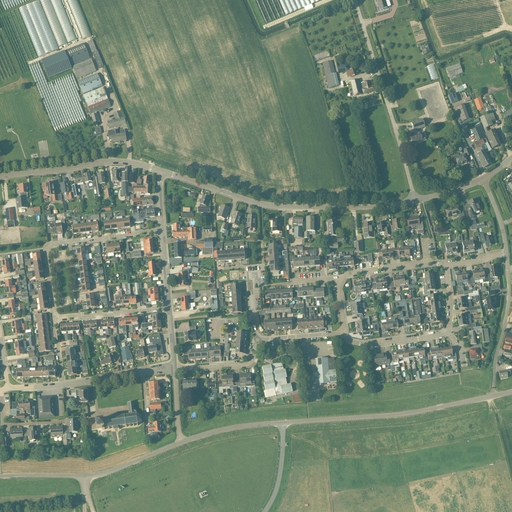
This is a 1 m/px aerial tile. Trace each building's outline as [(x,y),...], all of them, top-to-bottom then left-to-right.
[(39,0),(19,7),(24,22),(28,22),(36,34),(35,35),(43,38),(43,37),(44,37),(46,39),(47,34),(47,41),(50,39),(52,44),(52,41),(53,42),(55,44),(51,46),(50,47),(48,53),(59,49),(58,46),(76,40),(68,16),(83,38),(90,36),(78,0),(39,0)] [(376,0),(379,10),(387,8),(384,0),(376,0)] [(97,51),(93,41),(87,43),(92,53),(99,69),(104,67),(97,51)] [(84,44),(65,51),(71,66),(90,59),(84,44)] [(427,54),(426,50),(425,46),(419,48),(420,52),(422,51),(423,55),(427,54)] [(71,70),(64,51),(40,61),(48,79),(71,70)] [(328,51),(318,55),(318,54),(313,57),(314,62),(320,60),(330,56),(328,51)] [(90,59),(71,66),(76,79),(96,72),(91,58),(90,59)] [(336,73),(335,74),(332,61),(322,63),(328,88),(339,86),(336,73)] [(429,73),(432,72),(431,72),(436,70),(434,64),(426,67),(429,73)] [(450,78),(463,74),(460,64),(447,68),(450,78)] [(354,76),(352,70),(348,71),(346,71),(345,66),(337,68),(338,74),(346,72),(347,77),(354,76)] [(97,74),(78,81),(83,94),(102,86),(97,74)] [(349,82),(353,97),(363,95),(359,80),(349,82)] [(371,81),(361,83),(363,94),(375,92),(374,87),(372,87),(371,81)] [(462,86),(462,87),(457,89),(459,93),(464,91),(467,89),(465,85),(462,86)] [(91,115),(111,107),(103,87),(83,95),(91,115)] [(448,97),(451,105),(459,102),(456,94),(448,97)] [(483,109),(484,109),(482,105),(480,99),(474,101),(478,111),(483,109)] [(462,122),(470,119),(465,105),(457,108),(462,122)] [(496,120),(491,107),(486,108),(488,115),(479,118),(484,129),(486,134),(489,141),(498,137),(495,130),(490,132),(488,127),(492,125),(491,122),(496,120)] [(113,114),(115,120),(117,123),(117,127),(126,125),(124,118),(123,118),(120,111),(113,114)] [(91,115),(93,124),(99,122),(97,114),(91,115)] [(413,131),(425,127),(422,119),(411,123),(413,131)] [(117,123),(115,120),(107,122),(109,129),(117,127),(117,123)] [(475,129),(472,131),(475,137),(484,133),(480,124),(474,127),(475,129)] [(119,143),(118,135),(116,136),(115,131),(107,132),(109,141),(112,140),(112,143),(119,143)] [(412,144),(422,141),(419,134),(414,135),(414,134),(410,135),(411,137),(410,137),(412,144)] [(492,164),(486,153),(491,150),(488,144),(485,136),(481,138),(482,139),(474,143),(476,148),(482,146),(484,151),(476,156),(484,169),(492,164)] [(501,136),(498,137),(489,141),(492,149),(491,149),(492,151),(494,151),(495,150),(493,148),(504,143),(501,136)] [(455,168),(467,163),(463,155),(454,159),(456,162),(453,164),(455,168)] [(128,182),(128,173),(120,174),(120,171),(112,171),(112,182),(120,182),(120,178),(121,178),(121,182),(122,182),(122,184),(123,184),(123,187),(123,196),(129,196),(129,195),(128,187),(128,182)] [(80,197),(77,184),(84,183),(91,182),(90,174),(83,175),(83,176),(74,177),(75,184),(72,185),(74,198),(80,197)] [(105,184),(104,174),(97,175),(98,180),(96,181),(97,191),(100,190),(99,185),(105,184)] [(62,191),(62,193),(62,194),(62,196),(66,195),(66,193),(69,193),(68,183),(61,184),(61,187),(62,191)] [(17,198),(18,210),(27,209),(26,198),(27,198),(26,194),(27,193),(27,185),(26,185),(26,184),(23,185),(19,186),(20,194),(21,194),(22,198),(17,198)] [(58,203),(63,203),(62,200),(61,195),(57,195),(57,196),(55,196),(53,184),(42,185),(43,190),(44,190),(45,195),(43,195),(44,199),(47,198),(47,199),(48,199),(47,197),(52,196),(53,202),(58,202),(58,203)] [(152,197),(132,200),(133,207),(143,206),(153,205),(152,197)] [(209,207),(206,208),(206,206),(209,199),(202,197),(200,204),(201,205),(200,208),(199,208),(200,212),(209,212),(209,207)] [(467,210),(470,218),(475,216),(473,213),(480,210),(476,199),(468,202),(471,209),(467,210)] [(110,210),(110,207),(109,200),(102,201),(103,208),(102,208),(103,213),(107,212),(107,211),(110,210)] [(229,208),(221,205),(217,217),(225,219),(229,208)] [(447,218),(459,214),(461,219),(465,218),(461,205),(458,206),(458,205),(445,209),(447,218)] [(5,210),(6,222),(14,221),(13,209),(5,210)] [(242,214),(234,212),(230,223),(238,226),(242,214)] [(154,213),(146,214),(140,215),(133,216),(134,224),(144,223),(143,220),(147,219),(147,218),(155,217),(154,213)] [(256,216),(247,216),(247,228),(255,228),(256,216)] [(305,217),(305,232),(304,232),(304,239),(310,239),(310,235),(315,235),(314,232),(314,217),(305,217)] [(412,231),(423,229),(422,221),(419,222),(418,217),(406,218),(407,226),(412,226),(412,231)] [(60,221),(55,222),(57,235),(62,234),(61,227),(65,227),(64,220),(60,221)] [(281,220),(272,220),(272,232),(280,232),(281,220)] [(392,221),(393,226),(390,227),(391,235),(398,234),(397,230),(400,229),(399,220),(392,221)] [(57,235),(55,222),(55,221),(46,223),(47,229),(50,229),(51,235),(57,235)] [(336,221),(327,221),(328,237),(337,236),(336,221)] [(378,233),(384,233),(384,236),(389,235),(388,229),(386,229),(385,227),(384,227),(383,222),(376,223),(378,233)] [(173,231),(173,234),(173,237),(173,238),(188,237),(188,241),(196,241),(195,232),(198,232),(197,229),(188,229),(188,228),(184,228),(184,227),(181,228),(181,223),(179,223),(179,224),(173,225),(173,231)] [(363,224),(364,235),(364,239),(372,238),(372,234),(371,223),(363,224)] [(302,228),(294,228),(294,238),(302,238),(302,228)] [(491,236),(487,237),(486,234),(480,236),(482,244),(486,243),(487,247),(494,244),(491,236)] [(469,252),(468,241),(462,242),(461,236),(458,237),(459,240),(460,247),(462,247),(463,249),(464,252),(469,252)] [(473,241),(468,241),(469,252),(475,251),(474,247),(475,245),(477,245),(476,237),(472,238),(473,241)] [(144,248),(153,247),(152,238),(143,239),(144,248)] [(196,249),(213,248),(213,240),(204,240),(204,243),(196,243),(196,249)] [(456,243),(450,244),(452,254),(457,253),(457,250),(458,248),(460,247),(459,240),(455,240),(456,243)] [(355,254),(358,254),(363,254),(361,241),(354,242),(355,254)] [(452,254),(450,244),(445,245),(445,242),(442,243),(443,250),(445,249),(446,251),(446,255),(452,254)] [(185,244),(174,245),(175,258),(181,258),(181,249),(185,249),(185,244)] [(403,248),(404,258),(409,257),(409,253),(416,252),(415,247),(412,248),(411,246),(403,248)] [(395,249),(395,255),(399,255),(399,258),(404,258),(403,248),(395,249)] [(386,250),(388,260),(393,259),(392,256),(395,255),(395,249),(386,250)] [(382,261),(388,260),(386,250),(378,251),(379,257),(382,257),(382,261)] [(33,259),(30,260),(30,262),(33,262),(41,261),(40,255),(38,255),(38,251),(32,252),(33,259)] [(313,255),(314,267),(319,266),(319,264),(323,264),(322,258),(319,258),(316,258),(316,255),(313,255)] [(293,268),(298,268),(297,260),(295,260),(295,256),(289,257),(290,263),(292,263),(293,268)] [(347,258),(348,267),(353,266),(358,265),(357,259),(353,259),(352,257),(347,258)] [(148,270),(155,269),(154,263),(151,263),(151,261),(145,261),(145,267),(148,266),(148,270)] [(496,266),(490,267),(490,271),(487,271),(489,283),(492,283),(491,281),(494,280),(494,278),(498,278),(496,266)] [(279,272),(279,267),(269,267),(269,269),(270,269),(270,273),(273,272),(274,275),(279,275),(278,272),(279,272)] [(478,271),(480,281),(480,284),(489,283),(487,271),(484,272),(484,270),(478,271)] [(473,276),(473,278),(471,278),(471,285),(474,284),(474,281),(479,281),(478,271),(472,272),(473,276)] [(433,280),(433,275),(432,275),(432,272),(424,273),(425,276),(425,279),(422,280),(422,282),(433,280)] [(467,272),(461,273),(463,283),(467,282),(468,285),(471,285),(471,278),(470,276),(467,276),(467,272)] [(398,277),(400,287),(403,287),(403,289),(409,289),(408,284),(408,280),(404,281),(403,276),(398,277)] [(394,288),(400,287),(398,277),(393,278),(393,282),(390,283),(391,288),(391,291),(394,291),(393,288),(394,288)] [(379,290),(382,290),(380,279),(375,280),(376,285),(372,285),(373,291),(373,293),(379,293),(379,290)] [(380,279),(382,290),(387,289),(391,288),(390,283),(386,283),(385,279),(380,279)] [(359,283),(360,293),(366,292),(370,291),(369,286),(367,286),(365,284),(364,282),(359,283)] [(360,293),(359,283),(354,283),(354,286),(353,288),(351,288),(352,294),(355,293),(355,294),(360,293)] [(29,291),(29,293),(35,293),(38,292),(45,291),(44,285),(37,286),(37,290),(29,291)] [(21,290),(21,286),(16,287),(12,287),(6,288),(7,295),(15,293),(15,291),(21,290)] [(423,287),(424,295),(424,296),(430,295),(429,292),(435,291),(434,286),(426,287),(423,287)] [(288,289),(286,289),(287,300),(295,299),(294,296),(292,296),(292,290),(288,290),(288,289)] [(301,301),(300,298),(303,297),(302,289),(297,290),(297,295),(294,296),(295,299),(295,301),(297,301),(301,301)] [(181,298),(182,305),(188,304),(187,300),(195,299),(195,295),(189,296),(187,296),(187,295),(184,295),(184,298),(181,298)] [(496,302),(496,298),(493,298),(486,299),(488,310),(495,309),(494,303),(496,302)] [(351,311),(362,309),(361,304),(360,300),(355,301),(355,303),(354,305),(351,305),(351,311)] [(242,307),(232,308),(233,314),(234,314),(234,316),(238,316),(238,313),(242,313),(241,309),(243,309),(242,307)] [(357,319),(360,319),(363,318),(362,315),(362,309),(351,311),(352,316),(355,316),(357,317),(357,319)] [(399,313),(399,317),(400,317),(401,325),(404,325),(404,328),(410,327),(408,318),(403,319),(402,312),(399,313)] [(36,316),(37,323),(47,322),(46,315),(36,316)] [(322,316),(323,317),(318,317),(319,328),(323,327),(323,326),(327,326),(326,322),(326,316),(322,316)] [(356,328),(367,327),(370,326),(369,317),(363,318),(360,319),(360,320),(358,322),(356,323),(356,328)] [(391,317),(393,329),(399,329),(398,325),(401,325),(400,317),(399,317),(397,317),(391,317)] [(295,324),(297,324),(298,330),(303,329),(302,319),(297,319),(297,318),(294,318),(295,324)] [(469,325),(468,321),(458,322),(459,328),(466,327),(467,330),(476,328),(475,324),(469,325)] [(47,322),(37,323),(38,330),(48,329),(47,322)] [(195,322),(187,322),(187,330),(195,330),(195,322)] [(388,333),(388,330),(387,330),(387,324),(386,324),(381,325),(381,322),(378,323),(378,328),(382,328),(382,333),(388,333)] [(145,324),(142,324),(142,334),(149,334),(148,331),(146,331),(146,329),(148,329),(148,328),(153,327),(153,329),(161,329),(160,323),(153,323),(150,324),(145,324)] [(367,327),(356,328),(357,334),(361,333),(362,337),(367,336),(370,335),(370,330),(367,330),(367,327)] [(474,332),(469,333),(471,346),(476,345),(475,335),(482,334),(483,344),(490,343),(488,330),(482,331),(481,328),(474,329),(474,332)] [(48,329),(38,330),(39,338),(49,336),(48,329)] [(196,341),(195,332),(185,333),(186,342),(196,341)] [(507,351),(511,352),(511,351),(510,351),(511,345),(511,333),(507,332),(506,337),(504,344),(503,349),(508,350),(507,351)] [(40,345),(50,344),(49,336),(39,338),(40,345)] [(160,336),(149,337),(150,344),(152,344),(153,347),(148,348),(149,354),(157,352),(157,356),(163,355),(160,336)] [(107,340),(109,349),(116,347),(114,339),(107,340)] [(143,351),(142,347),(145,347),(144,340),(139,341),(141,347),(139,347),(139,351),(136,352),(138,359),(145,357),(143,351)] [(128,347),(122,348),(121,343),(118,344),(119,349),(121,349),(124,361),(131,360),(128,347)] [(50,351),(50,344),(40,345),(40,349),(38,349),(39,352),(50,351)] [(213,347),(214,357),(220,356),(220,347),(215,347),(215,344),(212,344),(213,347)] [(200,349),(201,359),(208,358),(208,357),(207,349),(206,349),(203,349),(202,346),(200,346),(200,349)] [(479,353),(482,352),(481,346),(475,346),(476,349),(470,350),(470,354),(469,354),(470,360),(476,359),(475,358),(479,357),(479,353)] [(184,356),(188,356),(188,360),(195,359),(194,350),(190,350),(190,347),(187,347),(184,348),(184,351),(184,354),(184,356)] [(429,361),(432,361),(431,358),(436,357),(435,348),(430,349),(430,353),(427,353),(428,355),(429,361)] [(446,349),(447,358),(448,361),(453,360),(453,361),(456,360),(455,354),(452,354),(452,349),(446,349)] [(429,361),(428,355),(425,356),(424,350),(419,351),(418,351),(419,357),(420,359),(420,362),(429,361)] [(109,356),(99,359),(101,366),(111,364),(110,359),(114,358),(113,353),(109,354),(109,356)] [(399,365),(399,362),(398,360),(397,354),(392,355),(392,361),(390,361),(391,372),(396,371),(396,365),(399,365)] [(391,372),(390,361),(387,361),(386,355),(380,356),(381,366),(387,365),(388,371),(391,370),(391,372)] [(377,366),(381,366),(380,356),(374,357),(374,361),(371,362),(373,370),(376,370),(376,369),(378,369),(377,366)] [(327,359),(315,360),(310,360),(311,371),(313,371),(314,384),(317,384),(329,383),(336,382),(335,370),(334,358),(327,359)] [(264,382),(266,390),(266,391),(265,391),(266,398),(276,396),(292,392),(290,384),(285,385),(284,381),(286,381),(285,378),(287,377),(285,369),(284,370),(282,362),(262,367),(264,374),(263,375),(265,382),(264,382)] [(507,378),(507,375),(510,374),(510,370),(499,372),(500,379),(507,378)] [(250,375),(245,376),(246,388),(246,387),(246,385),(251,384),(251,387),(255,387),(254,380),(251,380),(250,375)] [(227,377),(228,390),(233,389),(233,393),(237,393),(237,388),(236,381),(233,381),(233,376),(227,377)] [(246,388),(245,376),(239,376),(240,381),(236,381),(237,388),(246,388)] [(223,390),(228,390),(227,377),(221,377),(222,382),(218,382),(219,394),(223,394),(223,390)] [(183,390),(187,390),(187,392),(192,392),(192,390),(196,390),(196,380),(183,380),(183,390)] [(148,388),(148,389),(149,395),(154,395),(154,392),(159,391),(159,383),(148,384),(146,384),(146,388),(148,388)] [(87,391),(79,391),(71,391),(67,391),(67,397),(71,397),(76,397),(79,396),(79,404),(88,403),(87,391)] [(154,395),(149,395),(149,400),(160,400),(159,391),(154,392),(154,395)] [(53,397),(38,398),(40,418),(55,417),(53,397)] [(16,412),(24,411),(24,400),(20,400),(20,401),(18,402),(18,403),(12,403),(12,410),(16,410),(16,412)] [(27,400),(24,400),(24,411),(27,411),(28,414),(30,414),(30,416),(35,416),(34,407),(30,408),(29,401),(27,401),(27,400)] [(96,421),(97,429),(102,428),(102,430),(105,430),(105,429),(108,428),(108,429),(109,429),(109,428),(113,428),(113,430),(119,429),(119,427),(125,426),(125,427),(126,427),(126,426),(129,426),(130,427),(130,425),(133,425),(133,426),(134,426),(134,425),(137,425),(137,426),(138,426),(138,424),(141,422),(142,422),(141,421),(141,417),(142,417),(141,416),(140,417),(136,415),(136,413),(137,412),(137,411),(136,412),(134,411),(133,402),(128,403),(129,412),(128,412),(128,416),(125,416),(125,415),(124,416),(124,414),(118,415),(119,417),(117,417),(117,416),(116,416),(116,417),(113,418),(113,417),(112,417),(112,418),(108,419),(108,418),(107,418),(107,419),(103,419),(103,418),(99,419),(99,421),(96,421)] [(70,432),(74,432),(77,432),(77,420),(73,420),(68,421),(69,424),(69,428),(70,432)] [(161,432),(161,429),(163,429),(163,426),(161,426),(160,423),(153,424),(153,427),(148,428),(149,434),(161,432)] [(70,434),(70,432),(69,428),(62,428),(62,427),(58,427),(54,427),(50,428),(50,432),(51,436),(62,435),(62,434),(63,434),(63,439),(63,446),(66,446),(66,439),(71,439),(71,435),(70,435),(70,434)] [(25,430),(26,437),(29,436),(29,441),(38,440),(37,428),(33,428),(33,429),(29,429),(29,430),(25,430)] [(22,437),(26,437),(25,430),(22,431),(22,429),(18,430),(18,429),(14,430),(10,430),(10,434),(11,438),(22,437)]
